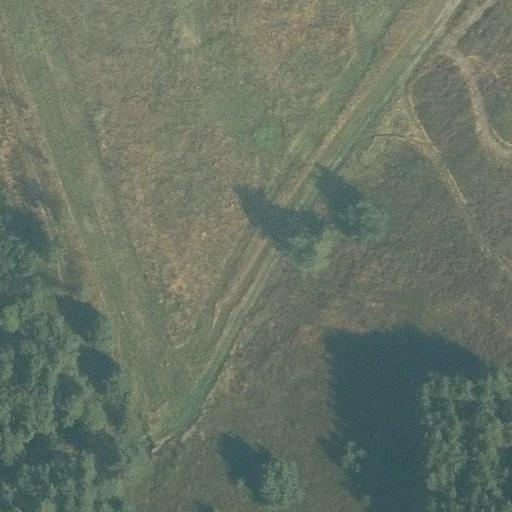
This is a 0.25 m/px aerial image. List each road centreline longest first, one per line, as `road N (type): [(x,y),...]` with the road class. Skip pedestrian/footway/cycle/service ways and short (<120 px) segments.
road 1 (track): [(0,511),(15,486),(133,456),(169,432),(282,242),(449,0)]
road 2 (track): [(0,72),(123,455)]
